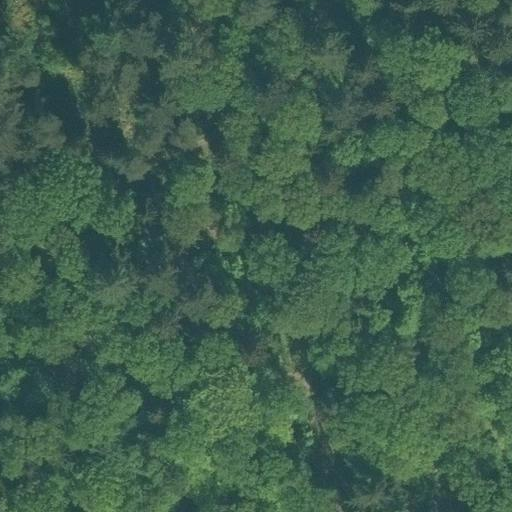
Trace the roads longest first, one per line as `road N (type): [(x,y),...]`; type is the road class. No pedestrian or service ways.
road 1 (track): [(335,511),(297,384),(265,216),(190,0)]
road 2 (track): [(324,0),(239,108),(0,228)]
